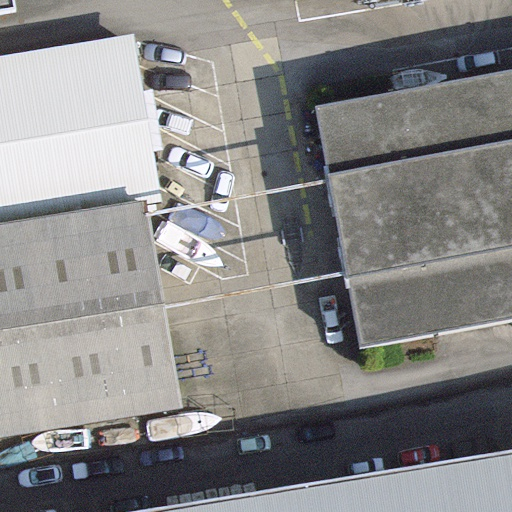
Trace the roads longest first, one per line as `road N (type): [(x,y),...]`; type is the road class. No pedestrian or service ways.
road 1 (unknown): [(0,46),(119,28),(171,33),(212,86),(269,444)]
road 2 (unknown): [(0,494),(269,444)]
road 3 (unknown): [(269,444),(511,400)]
